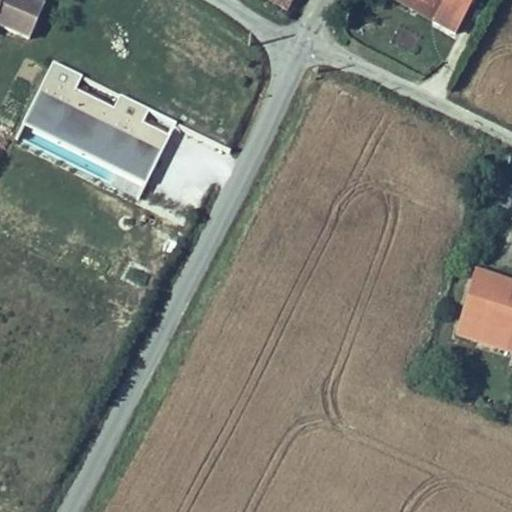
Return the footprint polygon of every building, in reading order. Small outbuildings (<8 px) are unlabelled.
[(63,20),(8,0),(0,0),(0,50),(6,53),(11,40),(50,54),(63,20)] [(280,0),(312,14),(318,0),(280,0)] [(462,15),(435,0),(414,0),(413,2),(456,27),(462,15)] [(435,0),(462,15),(456,27),(478,39),(499,0),(435,0)] [(47,68),(16,143),(144,196),(175,121),(47,68)] [(172,150),(161,173),(179,181),(190,158),(172,150)] [(497,367),(511,315),(511,304),(490,298),(473,361),(497,367)] [(511,315),(497,367),(511,371),(511,315)]
